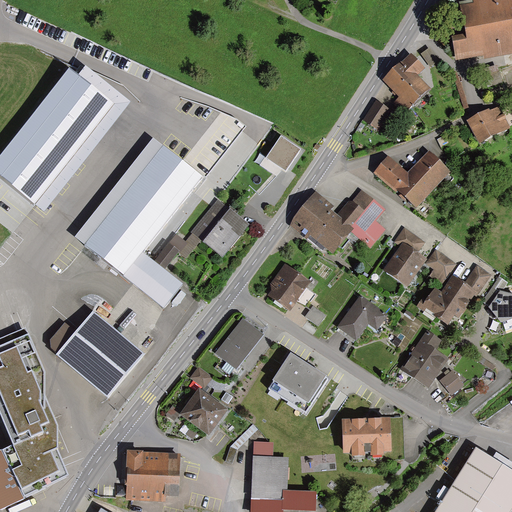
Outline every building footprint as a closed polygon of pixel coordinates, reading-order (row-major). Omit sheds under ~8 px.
[(464,35),(449,37),(453,61),(480,56),(481,59),(511,53),(511,0),(478,0),(457,4),(464,35)] [(422,53),(431,66),(440,59),(430,47),(422,53)] [(412,52),(385,79),(402,96),(396,102),(406,112),(431,88),(418,75),(427,67),(412,52)] [(117,97),(87,73),(79,84),(70,77),(0,164),(0,219),(12,229),(117,97)] [(373,100),(360,121),(374,131),(388,110),(373,100)] [(489,111),(467,123),(480,146),(511,129),(500,107),(490,112),(489,111)] [(280,139),(266,161),(285,174),(300,152),(280,139)] [(413,203),(446,168),(427,149),(406,171),(390,156),(377,169),(413,203)] [(174,152),(97,246),(166,302),(181,283),(147,255),(209,180),(174,152)] [(317,194),(290,227),(307,241),(310,238),(334,257),(352,234),(370,249),(386,230),(376,222),(386,211),(362,191),(352,203),(349,201),(340,212),(317,194)] [(218,197),(190,230),(219,254),(247,221),(218,197)] [(398,244),(381,269),(405,285),(425,256),(415,249),(420,241),(402,229),(393,241),(398,244)] [(433,248),(425,261),(433,266),(429,274),(441,281),(454,260),(433,248)] [(305,278),(285,263),(265,291),(286,306),(305,278)] [(426,288),(417,304),(448,322),(453,312),(457,314),(473,287),(478,289),(487,273),(475,265),(465,282),(452,274),(439,296),(426,288)] [(511,296),(500,293),(488,310),(501,326),(511,322),(511,296)] [(383,314),(359,295),(337,325),(353,337),(366,320),(374,326),(383,314)] [(327,317),(313,307),(305,318),(318,328),(327,317)] [(141,356),(91,314),(57,355),(107,396),(141,356)] [(264,335),(243,318),(215,354),(236,370),(264,335)] [(450,347),(426,331),(400,369),(424,385),(450,347)] [(26,336),(0,347),(0,402),(20,446),(0,455),(0,504),(1,506),(67,476),(49,436),(60,431),(37,379),(44,376),(26,336)] [(327,379),(290,356),(269,391),(305,414),(327,379)] [(199,366),(191,378),(205,388),(214,376),(199,366)] [(464,386),(452,372),(439,382),(452,397),(464,386)] [(223,404),(198,387),(180,412),(205,429),(223,404)] [(391,422),(342,423),(343,456),(351,456),(351,460),(365,460),(365,456),(371,455),(371,459),(384,459),(384,455),(392,454),(391,422)] [(268,438),(249,438),(248,511),(261,511),(279,511),(279,504),(312,504),(312,485),(283,485),(284,454),(268,454),(268,438)] [(228,461),(235,462),(239,447),(231,445),(228,461)] [(176,452),(125,451),(124,491),(175,492),(176,452)] [(508,511),(511,506),(511,474),(477,452),(438,511),(508,511)]
